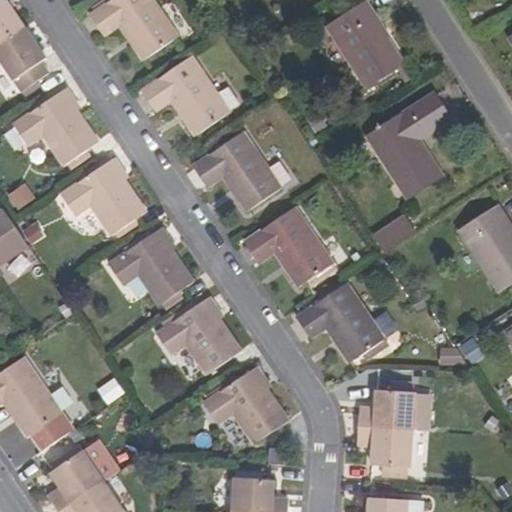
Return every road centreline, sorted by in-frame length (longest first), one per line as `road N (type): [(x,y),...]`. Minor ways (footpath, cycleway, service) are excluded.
road 1 (residential): [(43,0),(318,403),(326,425),(322,511)]
road 2 (residential): [(511,133),(423,0)]
